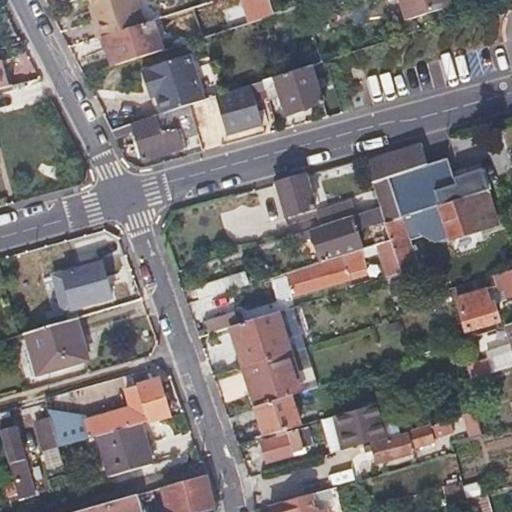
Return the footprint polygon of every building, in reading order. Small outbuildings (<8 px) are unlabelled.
[(90,0),(95,17),(89,19),(95,34),(102,32),(140,20),(137,10),(150,6),(148,0),(90,0)] [(447,0),(398,0),(406,20),(450,6),(447,0)] [(156,52),(145,19),(140,20),(102,32),(113,65),(156,52)] [(187,104),(203,99),(188,54),(140,70),(146,89),(151,87),(154,95),(159,113),(187,104)] [(261,80),(263,86),(263,89),(275,85),(284,114),(322,102),(310,65),(261,80)] [(250,91),(263,86),(261,80),(214,96),(222,124),(225,132),(260,121),(250,91)] [(4,86),(0,87),(0,110),(27,103),(21,82),(4,86)] [(196,133),(222,124),(214,96),(203,99),(187,104),(196,133)] [(132,131),(137,145),(141,159),(178,147),(173,129),(147,137),(140,119),(109,130),(113,137),(132,131)] [(438,204),(458,198),(446,158),(425,165),(419,146),(365,163),(380,207),(384,221),(397,217),(438,204)] [(275,182),(280,199),(285,216),(316,207),(306,174),(275,182)] [(487,189),(458,198),(438,204),(449,240),(479,231),(477,227),(497,220),(487,189)] [(319,217),(321,225),(351,216),(357,214),(353,201),(317,213),(319,217)] [(391,241),(384,221),(380,207),(363,212),(375,245),(391,241)] [(340,256),(358,251),(361,250),(351,216),(321,225),(310,229),(321,262),(340,256)] [(288,227),(290,235),(310,229),(321,225),(319,217),(288,227)] [(384,221),(391,241),(401,272),(415,267),(400,220),(397,217),(384,221)] [(401,272),(391,241),(375,245),(386,279),(402,274),(401,272)] [(365,274),(358,251),(340,256),(342,260),(282,276),(288,297),(365,274)] [(279,265),(281,274),(311,265),(308,256),(279,265)] [(72,306),(91,300),(110,295),(100,259),(61,271),(72,306)] [(507,297),(511,295),(511,269),(494,275),(499,291),(504,290),(507,297)] [(228,290),(226,285),(225,280),(194,289),(196,299),(228,290)] [(466,327),(482,322),(498,318),(493,302),(488,303),(482,285),(456,293),(466,327)] [(299,305),(276,312),(291,352),(304,347),(313,344),(299,305)] [(207,333),(229,326),(237,324),(233,311),(203,320),(207,333)] [(229,326),(243,367),(291,352),(276,312),(237,324),(229,326)] [(23,332),(29,352),(35,373),(85,358),(73,317),(23,332)] [(291,352),(304,390),(317,385),(304,347),(291,352)] [(243,367),(257,405),(291,394),(304,390),(291,352),(243,367)] [(482,390),(477,375),(462,379),(468,395),(482,390)] [(62,410),(47,406),(51,422),(57,443),(98,432),(138,421),(168,413),(157,377),(125,387),(130,405),(85,418),(83,413),(62,410)] [(451,382),(462,416),(474,412),(468,395),(462,379),(451,382)] [(291,394),(257,405),(264,435),(299,426),(291,394)] [(375,404),(333,416),(342,448),(384,436),(375,404)] [(462,416),(470,439),(482,435),(474,412),(462,416)] [(31,488),(26,471),(21,454),(11,416),(0,419),(0,439),(12,480),(15,493),(31,488)] [(150,461),(138,421),(98,432),(109,474),(150,461)] [(51,422),(40,425),(46,446),(57,443),(51,422)] [(392,460),(399,458),(407,456),(405,452),(431,444),(430,440),(454,433),(451,422),(371,445),(375,460),(391,456),(392,460)] [(259,444),(262,454),(264,464),(283,459),(282,455),(327,442),(322,423),(286,432),(287,435),(259,444)] [(45,452),(48,468),(63,466),(60,449),(45,452)] [(344,476),(349,475),(355,473),(350,457),(339,460),(344,476)] [(166,511),(204,511),(214,509),(204,474),(160,487),(166,511)] [(0,483),(0,484),(3,496),(5,495),(15,493),(12,480),(0,483)] [(33,494),(31,488),(15,493),(5,495),(8,502),(33,494)] [(140,511),(136,494),(70,511),(140,511)] [(323,511),(322,508),(314,510),(310,495),(269,506),(270,511),(323,511)]
